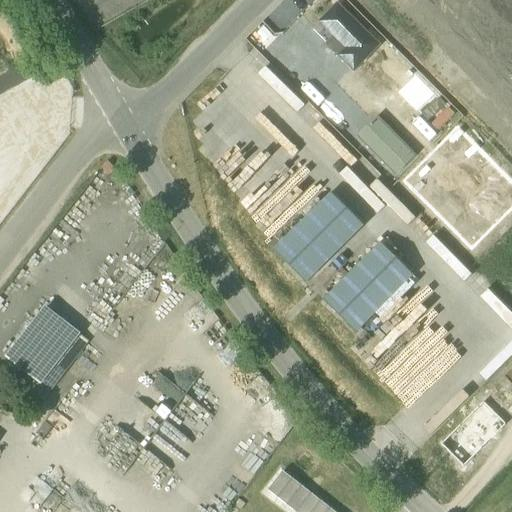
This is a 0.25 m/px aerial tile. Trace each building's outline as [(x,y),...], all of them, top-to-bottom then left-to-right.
[(378,48),(338,8),(322,25),(348,51),(341,58),(355,72),(378,48)] [(216,91),(199,108),(207,116),(224,99),(216,91)] [(379,121),(360,139),(396,176),(415,158),(379,121)] [(275,253),(307,285),(364,228),(332,196),(275,253)] [(413,278),(382,247),(326,302),(357,333),(413,278)] [(47,310),(8,359),(42,385),(80,335),(47,310)]
